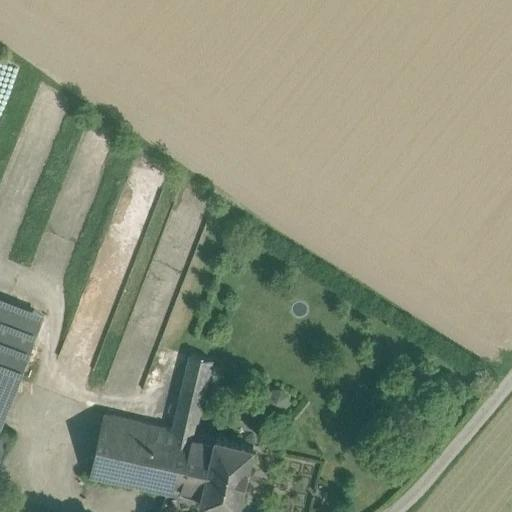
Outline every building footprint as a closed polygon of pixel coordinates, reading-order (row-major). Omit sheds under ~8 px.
[(98,245),(84,283),(79,296),(67,331),(50,379),(97,396),(148,264),(98,245)] [(57,289),(44,324),(67,331),(79,296),(57,289)] [(33,344),(0,331),(0,428),(1,428),(33,344)] [(178,371),(182,350),(171,348),(168,370),(178,371)] [(190,354),(173,428),(195,433),(212,359),(190,354)] [(173,428),(105,413),(90,474),(201,499),(216,437),(195,433),(173,428)] [(12,435),(0,430),(0,456),(3,458),(12,435)] [(253,444),(216,435),(216,437),(201,499),(201,501),(238,510),(253,444)]
